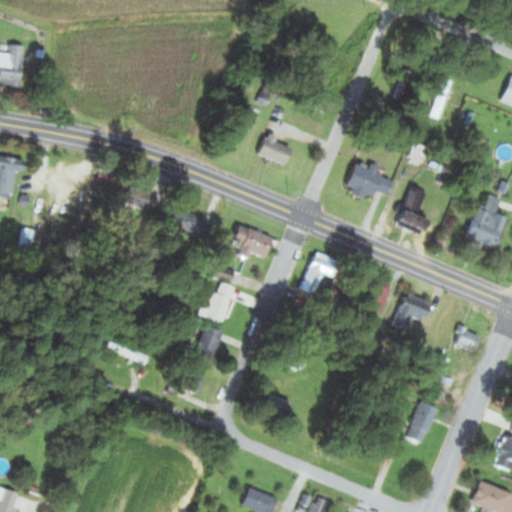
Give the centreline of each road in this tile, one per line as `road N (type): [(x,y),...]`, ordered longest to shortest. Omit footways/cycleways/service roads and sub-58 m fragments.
road 1 (secondary): [(511,305),(178,164),(0,122)]
road 2 (residential): [(303,216),(395,6)]
road 3 (residential): [(303,216),(216,428)]
road 4 (residential): [(412,511),(216,428)]
road 5 (residential): [(429,511),(511,316)]
road 6 (residential): [(511,55),(395,6)]
